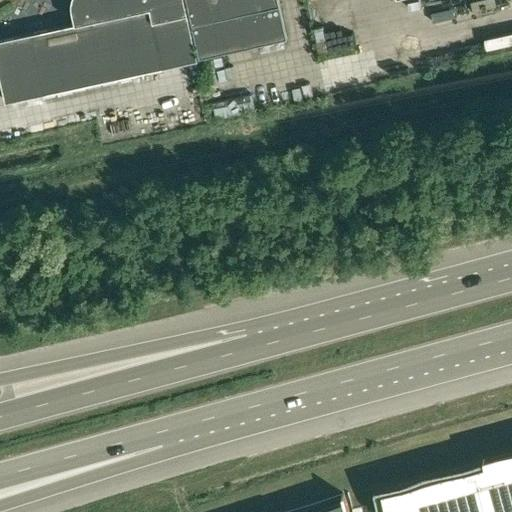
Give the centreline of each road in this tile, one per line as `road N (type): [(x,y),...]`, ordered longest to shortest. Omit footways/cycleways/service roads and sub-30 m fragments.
road 1 (track): [(511,76),(0,181)]
road 2 (trunk): [(156,433),(511,338)]
road 3 (trunk): [(511,277),(248,349)]
road 4 (trunk): [(248,349),(0,416)]
road 5 (trunk): [(248,349),(0,379)]
road 6 (trunk): [(0,495),(156,433)]
road 7 (trunk): [(0,477),(156,433)]
